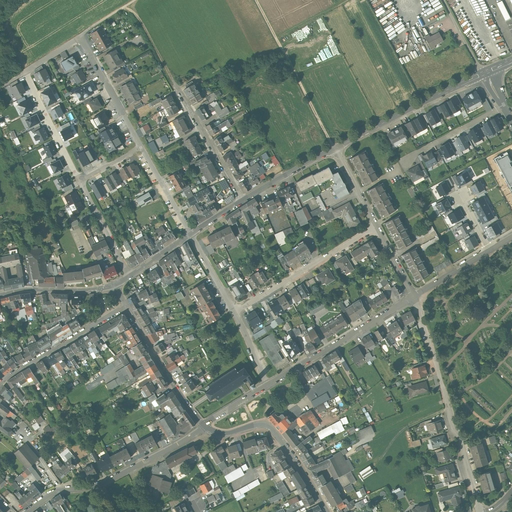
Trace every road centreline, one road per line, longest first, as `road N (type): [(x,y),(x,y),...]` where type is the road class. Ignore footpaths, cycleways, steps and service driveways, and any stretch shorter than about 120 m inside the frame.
road 1 (residential): [(480,511),(413,295)]
road 2 (residential): [(28,511),(59,492),(112,480),(204,428)]
road 3 (residential): [(204,428),(223,435),(266,425),(327,511)]
road 4 (residential): [(269,384),(413,295)]
road 5 (track): [(255,0),(336,148)]
road 6 (residential): [(380,229),(233,311)]
road 7 (tertiary): [(336,148),(484,73)]
road 8 (residential): [(0,385),(124,305)]
road 9 (residential): [(124,305),(204,428)]
road 10 (residential): [(177,89),(244,201)]
road 11 (residential): [(81,36),(142,148)]
road 12 (residential): [(81,182),(24,72)]
